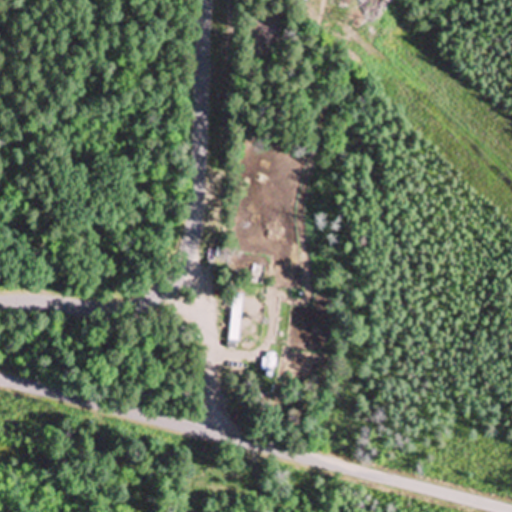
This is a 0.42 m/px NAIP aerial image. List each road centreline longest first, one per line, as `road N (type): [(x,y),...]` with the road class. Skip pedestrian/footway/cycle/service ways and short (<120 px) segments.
road 1 (residential): [(511,511),(0,381)]
road 2 (residential): [(0,304),(117,313),(147,305),(169,285),(198,212),(205,0)]
